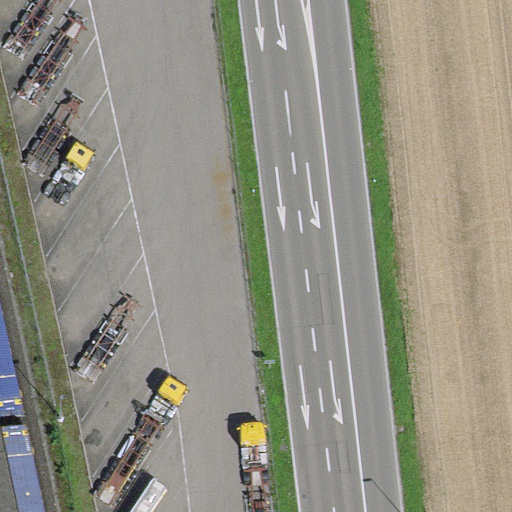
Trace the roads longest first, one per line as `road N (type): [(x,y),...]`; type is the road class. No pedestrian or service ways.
road 1 (unknown): [(199,0),(265,511)]
road 2 (secondary): [(298,0),(354,511)]
